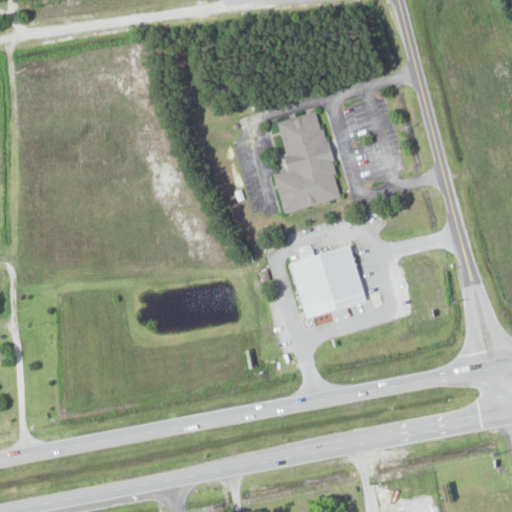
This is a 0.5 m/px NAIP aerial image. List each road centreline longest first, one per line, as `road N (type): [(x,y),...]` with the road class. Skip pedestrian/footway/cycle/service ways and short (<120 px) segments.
road 1 (trunk): [(511,359),(0,457)]
road 2 (trunk): [(1,511),(511,408)]
road 3 (residential): [(503,410),(396,0)]
road 4 (residential): [(284,0),(0,40)]
